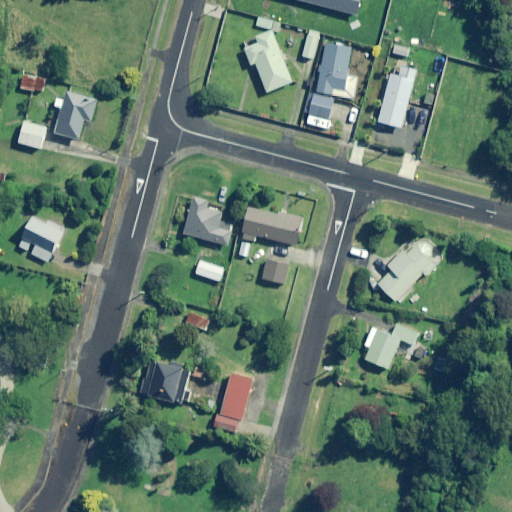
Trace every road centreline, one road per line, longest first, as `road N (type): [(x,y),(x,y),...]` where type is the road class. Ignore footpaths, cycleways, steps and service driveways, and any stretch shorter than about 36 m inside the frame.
road 1 (residential): [(41,511),(83,408),(156,142),(173,123)]
road 2 (residential): [(357,177),(267,511)]
road 3 (residential): [(173,123),(357,177)]
road 4 (residential): [(357,177),(511,217)]
road 5 (residential): [(173,123),(169,98),(195,0)]
